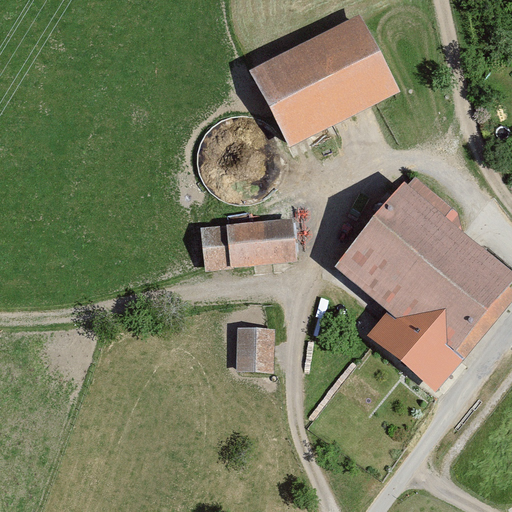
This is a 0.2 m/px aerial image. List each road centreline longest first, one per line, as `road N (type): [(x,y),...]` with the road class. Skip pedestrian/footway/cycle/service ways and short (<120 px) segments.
road 1 (unknown): [(333,511),(298,416),(302,284),(369,184)]
road 2 (unclassified): [(378,511),(511,329)]
